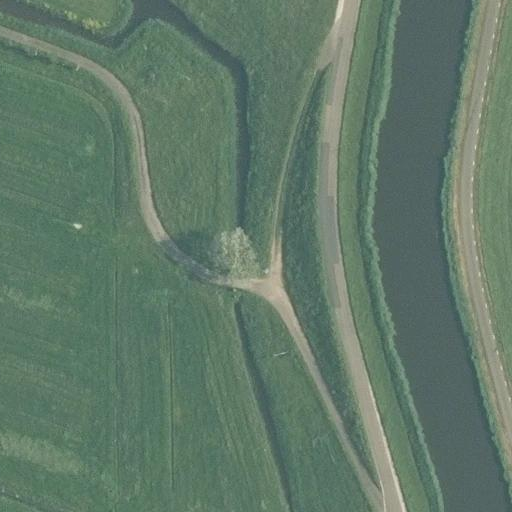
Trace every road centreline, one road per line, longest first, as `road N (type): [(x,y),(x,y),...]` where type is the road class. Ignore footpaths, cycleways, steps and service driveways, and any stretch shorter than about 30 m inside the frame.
road 1 (tertiary): [(398,511),(332,249),(333,128),(357,0)]
road 2 (unclassified): [(511,424),(468,226),(496,0)]
